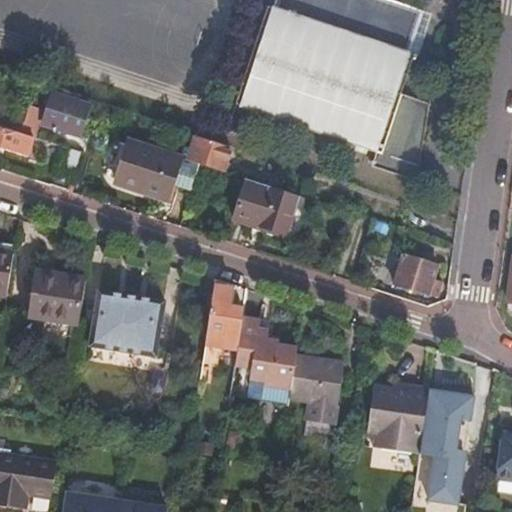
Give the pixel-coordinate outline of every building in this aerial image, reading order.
[(420,11),(389,0),(273,0),(271,6),(266,5),(224,128),(250,138),(259,113),(284,119),(374,150),(369,165),(414,180),(431,103),(401,93),(414,55),(406,52),(420,11)] [(34,137),(50,89),(37,85),(29,111),(22,134),(34,137)] [(85,127),(92,105),(55,93),(45,124),(70,133),(74,124),(85,127)] [(0,126),(22,134),(29,111),(0,101),(0,126)] [(0,147),(28,156),(34,137),(22,134),(0,126),(0,147)] [(108,151),(113,136),(100,132),(96,146),(108,151)] [(224,172),(232,148),(198,137),(192,154),(183,152),(181,158),(199,164),(224,172)] [(191,191),(199,164),(181,158),(127,141),(113,182),(166,199),(171,185),(191,191)] [(286,233),(299,196),(248,180),(235,220),(252,225),(253,222),(286,233)] [(0,294),(3,295),(10,251),(0,249),(0,294)] [(431,280),(435,266),(403,256),(393,286),(435,300),(437,293),(440,284),(431,280)] [(77,323),(85,277),(52,272),(51,276),(35,274),(28,315),(77,323)] [(234,289),(216,286),(204,363),(219,365),(223,338),(240,341),(243,319),(245,307),(231,305),(234,289)] [(138,296),(129,294),(125,293),(117,292),(98,289),(90,338),(122,343),(156,348),(157,341),(164,300),(145,297),(138,296)] [(243,319),(240,341),(235,369),(253,373),(251,382),(267,385),(266,390),(292,395),(298,355),(299,350),(281,347),(281,343),(269,341),(270,333),(260,331),(262,322),(243,319)] [(292,395),(291,398),(311,400),(308,418),(337,422),(339,404),(346,362),(298,355),(292,395)] [(375,447),(416,452),(425,388),(412,387),(411,389),(376,384),(369,438),(376,439),(375,447)] [(443,391),(425,388),(416,452),(435,455),(429,499),(459,503),(466,449),(452,447),(456,418),(470,420),(474,388),(444,384),(443,391)] [(511,435),(502,434),(496,477),(511,480),(511,435)] [(0,506),(21,510),(24,495),(49,498),(55,464),(55,462),(0,453),(0,506)] [(167,511),(168,509),(66,491),(62,511),(167,511)]
